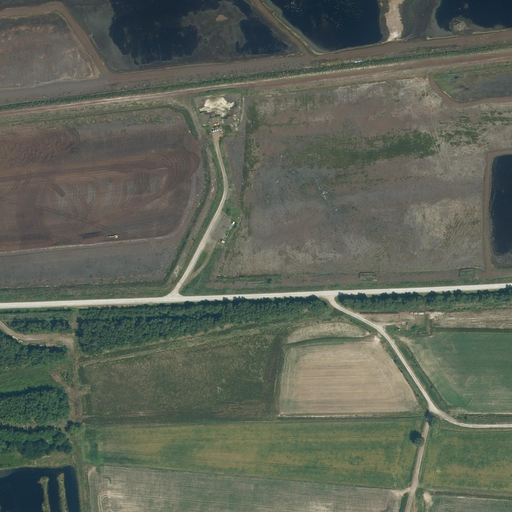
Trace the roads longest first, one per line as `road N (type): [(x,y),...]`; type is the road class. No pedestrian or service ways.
road 1 (unclassified): [(511,280),(0,304)]
road 2 (track): [(176,287),(225,191),(216,112)]
